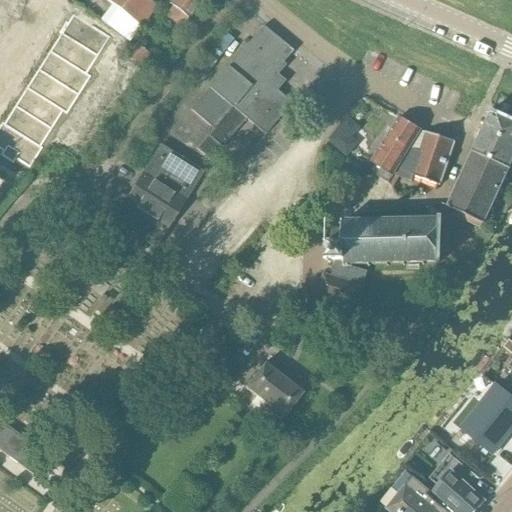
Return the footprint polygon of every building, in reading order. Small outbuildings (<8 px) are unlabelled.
[(106,0),(113,5),(141,27),(142,27),(143,26),(157,7),(154,5),(147,0),(106,0)] [(188,19),(200,3),(195,0),(172,0),(169,4),(172,6),(165,15),(181,28),(188,19)] [(65,22),(59,33),(97,57),(109,38),(72,15),(67,24),(65,22)] [(265,135),(292,103),(278,91),(286,82),(277,75),(286,64),(282,62),(292,50),(263,25),(212,85),(191,109),(213,128),(196,148),(210,160),(228,139),(222,134),(240,113),(265,135)] [(60,35),(49,52),(89,78),(90,77),(86,74),(97,57),(59,33),(58,33),(60,35)] [(141,69),(151,57),(136,44),(126,56),(141,69)] [(214,50),(197,73),(204,78),(222,55),(215,50),(214,50)] [(49,52),(37,70),(78,96),(89,78),(49,52)] [(37,70),(26,89),(66,114),(78,96),(37,70)] [(130,70),(125,77),(135,85),(140,78),(130,70)] [(125,77),(120,84),(130,92),(135,85),(125,77)] [(26,89),(14,107),(51,130),(62,113),(66,115),(66,114),(26,89)] [(106,104),(101,111),(111,118),(116,111),(106,104)] [(1,123),(1,124),(41,150),(42,148),(40,147),(51,130),(14,107),(3,124),(1,123)] [(473,151),(511,169),(511,165),(511,119),(491,110),(483,128),(473,151)] [(101,111),(96,117),(106,125),(111,118),(101,111)] [(347,117),(327,140),(346,157),(357,144),(350,138),(360,128),(347,117)] [(399,119),(371,163),(378,167),(374,175),(378,177),(388,183),(389,183),(396,188),(397,183),(399,177),(394,174),(410,149),(420,132),(399,119)] [(1,124),(0,125),(0,150),(2,152),(0,154),(0,156),(13,164),(15,160),(29,169),(41,150),(1,124)] [(410,149),(394,174),(399,177),(404,180),(412,183),(414,177),(440,186),(443,177),(450,157),(455,143),(426,133),(421,152),(412,149),(410,149)] [(80,138),(75,145),(85,153),(90,146),(80,138)] [(75,145),(70,152),(80,160),(85,153),(75,145)] [(156,248),(177,215),(203,172),(160,145),(113,220),(156,248)] [(485,225),(511,169),(473,151),(447,208),(457,212),(455,218),(480,230),(483,224),(485,225)] [(48,154),(41,164),(42,165),(48,169),(55,158),(48,154)] [(55,158),(48,169),(55,173),(62,163),(55,158)] [(62,163),(55,173),(62,178),(63,176),(69,167),(62,163)] [(440,263),(441,219),(438,219),(440,215),(439,214),(440,212),(432,209),(431,211),(429,212),(427,218),(425,218),(425,220),(407,220),(407,218),(405,218),(405,220),(389,221),(389,218),(386,218),(386,221),(368,221),(368,219),(366,219),(366,221),(349,222),(349,219),(347,219),(347,222),(345,222),(345,223),(343,223),(343,225),(345,225),(345,227),(345,230),(334,228),(333,240),(330,240),(329,242),(332,245),(332,257),(329,261),(331,263),(334,261),(338,262),(333,278),(325,276),(319,295),(359,307),(365,287),(363,287),(368,272),(351,267),(351,266),(369,265),(369,267),(372,267),(372,265),(387,265),(387,267),(390,267),(389,264),(404,264),(404,267),(407,266),(407,264),(424,263),(424,265),(426,265),(426,263),(440,263)] [(205,384),(193,397),(210,411),(221,397),(223,394),(239,372),(237,371),(228,364),(223,360),(205,384)] [(284,419),(303,394),(264,364),(245,389),(284,419)] [(448,420),(441,428),(447,432),(464,446),(470,438),(491,454),(493,456),(494,455),(499,459),(504,452),(499,448),(511,432),(511,397),(508,394),(487,377),(483,373),(447,419),(448,420)] [(0,452),(34,478),(48,459),(49,458),(0,422),(0,452)] [(449,455),(429,480),(437,487),(438,487),(434,493),(440,499),(436,504),(446,511),(477,511),(486,502),(470,489),(479,480),(449,455)] [(399,494),(386,509),(390,511),(446,511),(436,504),(427,496),(430,492),(412,477),(406,472),(393,489),(395,490),(399,494)]
